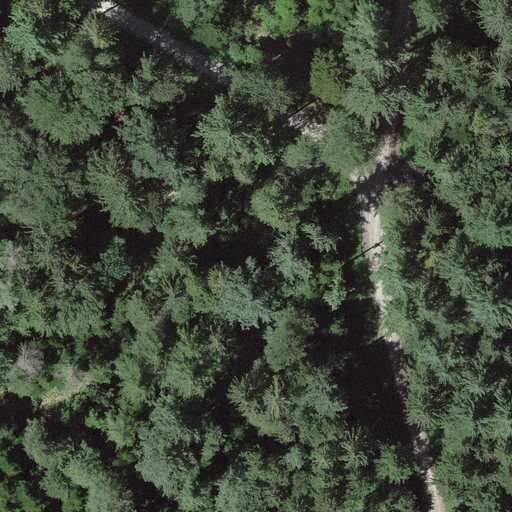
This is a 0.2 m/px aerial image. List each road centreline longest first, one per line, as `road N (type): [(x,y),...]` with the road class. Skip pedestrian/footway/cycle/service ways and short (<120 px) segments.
road 1 (track): [(435,511),(375,170),(511,239)]
road 2 (track): [(89,0),(375,170)]
road 3 (track): [(375,170),(400,0)]
